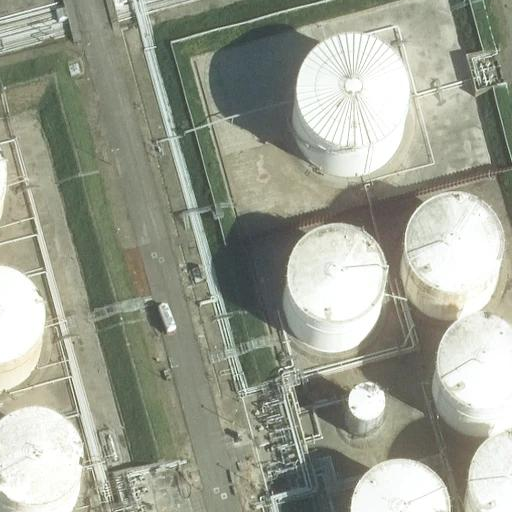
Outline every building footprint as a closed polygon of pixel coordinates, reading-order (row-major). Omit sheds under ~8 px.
[(355,178),(369,174),(383,166),(394,155),(401,141),(404,125),(403,109),(397,94),(387,82),(376,73),(363,68),(349,66),(335,67),(321,72),(310,80),(301,91),(294,104),(291,118),(292,132),(296,146),(304,158),(314,168),(327,174),(341,178),(355,178)] [(404,287),(409,300),(418,311),(429,319),(443,324),(457,324),(471,321),(483,314),(493,303),(499,290),(502,276),(500,262),(495,249),(486,238),(474,230),(460,226),(446,225),(433,229),(421,236),(411,246),(405,259),(402,273),(404,287)] [(306,349),(319,354),(334,355),(348,351),(361,344),(371,334),(378,321),(380,306),(379,292),(373,278),(364,267),(352,259),(338,254),(324,254),(310,258),(297,265),(287,276),(281,289),(279,303),(281,317),(286,330),(295,341),(306,349)] [(0,391),(2,392),(15,387),(26,378),(35,366),(40,353),(41,338),(37,324),(29,312),(18,302),(6,296),(0,295),(0,391)] [(436,406),(443,418),(453,428),(467,434),(481,436),(495,434),(509,428),(511,424),(511,350),(505,345),(492,340),(478,339),(465,342),(453,348),(444,357),(437,368),(433,381),(433,394),(436,406)] [(371,443),(378,437),(382,430),(383,422),(380,414),(374,408),(366,406),(358,406),(351,410),(347,416),(345,424),(347,433),(353,440),(361,444),(371,443)] [(0,511),(68,511),(74,504),(78,491),(78,478),(74,465),(68,454),(58,444),(46,438),(33,435),(19,436),(6,441),(0,445),(0,511)] [(511,511),(511,461),(500,463),(488,468),(478,476),(469,487),(464,500),(463,511),(511,511)] [(434,511),(428,504),(417,496),(403,491),(389,490),(375,493),(363,500),(353,511),(352,511),(434,511)]
